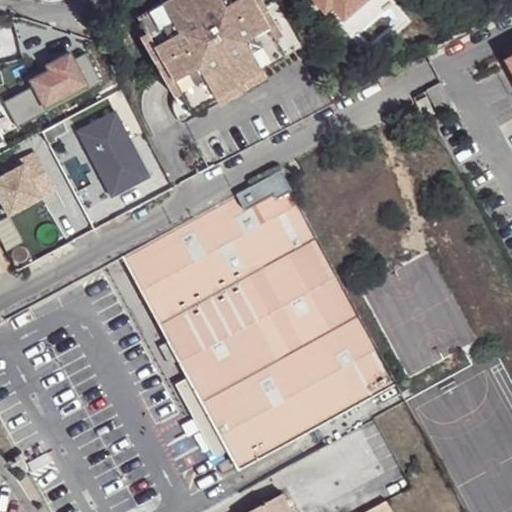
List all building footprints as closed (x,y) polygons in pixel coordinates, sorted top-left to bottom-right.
[(253,0),(175,0),(163,7),(139,20),(147,35),(180,99),(189,114),(212,102),(261,76),(285,63),(276,46),(283,43),(276,30),(270,33),(253,0)] [(276,30),(260,0),(253,0),(270,33),(276,30)] [(314,0),(328,15),(336,8),(328,0),(314,0)] [(328,0),(336,8),(347,21),(371,0),(328,0)] [(162,109),(180,99),(147,35),(129,44),(162,109)] [(32,85),(4,101),(18,126),(46,110),(44,106),(87,84),(89,88),(102,81),(87,51),(73,58),(70,52),(46,64),(48,70),(30,80),(32,85)] [(265,83),(261,76),(212,102),(216,108),(265,83)] [(438,84),(424,92),(438,118),(452,110),(438,84)] [(431,112),(423,95),(412,101),(421,117),(431,112)] [(150,181),(115,114),(75,135),(110,202),(150,181)] [(62,124),(41,135),(45,142),(66,132),(62,124)] [(24,167),(0,179),(0,207),(6,219),(55,193),(34,154),(21,161),(24,167)] [(231,469),(391,383),(275,173),(116,261),(231,469)] [(274,511),(281,508),(274,495),(242,511),(384,511),(379,501),(359,511),(274,511)]
